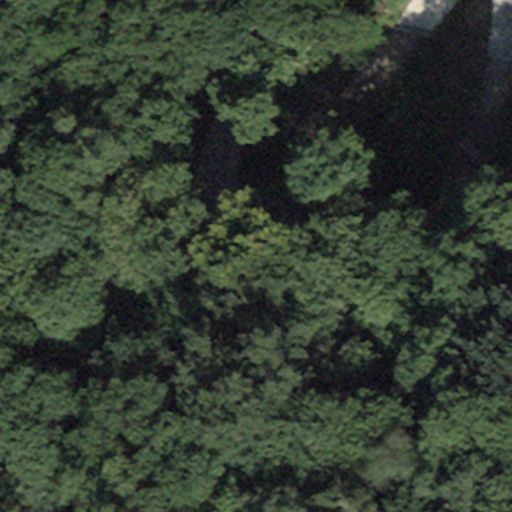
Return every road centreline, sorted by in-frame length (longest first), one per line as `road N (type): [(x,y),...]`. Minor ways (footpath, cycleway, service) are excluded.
road 1 (track): [(428,0),(351,93),(268,220),(247,228),(228,227),(215,215),(214,189),(275,0)]
road 2 (track): [(350,511),(469,185),(511,0)]
